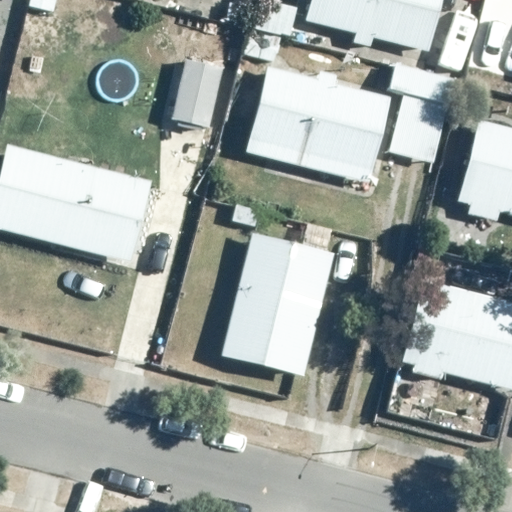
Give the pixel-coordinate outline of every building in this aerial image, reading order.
[(123,0),(157,7),(222,22),(226,0),(123,0)] [(452,0),(299,0),(297,10),(260,0),(253,0),(246,27),(311,44),(316,27),(347,35),(344,44),(364,49),(366,41),(444,61),(452,28),(428,22),(432,4),(450,9),(452,0)] [(217,72),(178,64),(165,123),(204,132),(217,72)] [(458,78),(388,64),(382,94),(452,108),(458,78)] [(383,100),(259,69),(237,154),(361,185),(383,100)] [(438,116),(393,105),(382,155),(427,166),(438,116)] [(489,226),(492,214),(511,219),(511,133),(471,123),(451,204),(463,207),(460,219),(489,226)] [(142,185),(0,148),(0,236),(121,267),(142,185)] [(325,256),(245,236),(214,360),(295,380),(325,256)] [(511,305),(430,287),(411,372),(511,395),(511,305)]
